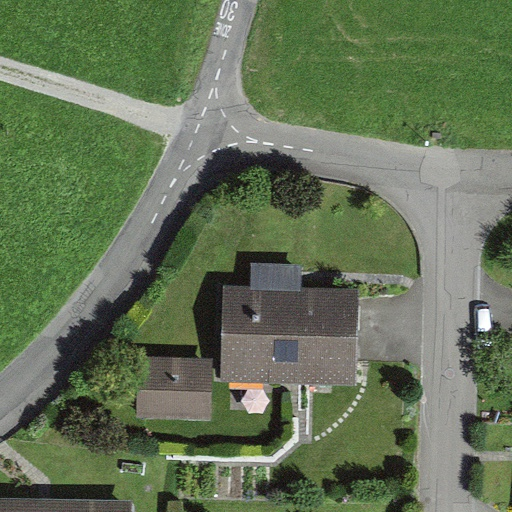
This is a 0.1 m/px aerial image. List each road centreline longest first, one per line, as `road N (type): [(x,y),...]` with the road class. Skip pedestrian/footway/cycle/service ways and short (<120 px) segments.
road 1 (residential): [(200,131),(146,237),(55,353),(0,402)]
road 2 (residential): [(447,511),(455,174)]
road 3 (unclassified): [(455,174),(200,131)]
road 4 (track): [(0,72),(200,131)]
road 5 (unclassified): [(200,131),(238,0)]
